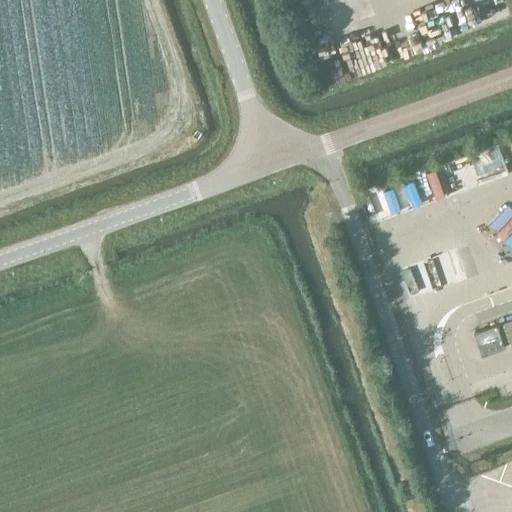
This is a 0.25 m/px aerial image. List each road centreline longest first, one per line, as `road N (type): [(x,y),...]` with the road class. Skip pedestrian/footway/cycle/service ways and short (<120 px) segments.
road 1 (unclassified): [(0,258),(271,164)]
road 2 (unclassified): [(271,164),(211,0)]
